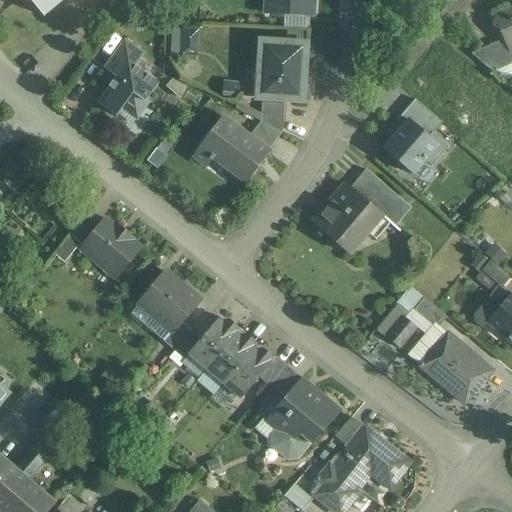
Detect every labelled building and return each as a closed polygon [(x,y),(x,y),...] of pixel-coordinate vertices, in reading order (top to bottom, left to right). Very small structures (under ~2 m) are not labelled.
[(30,0),(44,17),(63,0),(30,0)] [(266,0),(265,15),(266,15),(284,16),(308,17),(312,17),(313,0),(266,0)] [(511,7),(493,16),(503,40),(508,50),(509,50),(511,55),(511,54),(511,7)] [(284,16),(283,28),(308,29),(308,17),(284,16)] [(173,28),(173,53),(200,54),(201,29),(173,28)] [(104,68),(106,70),(117,78),(128,63),(134,67),(143,54),(124,40),(104,68)] [(508,50),(503,40),(471,54),(493,73),(511,64),(511,56),(511,55),(509,50),(508,50)] [(302,101),(303,75),(305,46),(261,43),(258,97),(248,96),(247,97),(247,98),(248,98),(302,101)] [(137,119),(147,104),(145,102),(157,84),(134,67),(128,63),(117,78),(98,104),(116,117),(123,108),(137,119)] [(184,99),(190,102),(197,105),(202,97),(188,90),(184,99)] [(261,122),(282,133),(284,105),(262,104),(261,104),(261,122)] [(267,153),(248,139),(221,119),(193,156),(207,166),(214,158),(248,183),(269,154),(267,153)] [(439,147),(408,120),(383,149),(414,176),(439,147)] [(248,139),(267,153),(282,133),(261,122),(248,139)] [(357,181),(372,193),(386,205),(394,195),(366,171),(357,181)] [(345,186),(346,188),(315,223),(314,224),(314,223),(313,224),(348,254),(349,253),(347,251),(364,230),(368,234),(383,217),(346,185),(345,186)] [(107,268),(113,273),(117,276),(140,249),(130,241),(132,239),(117,226),(115,228),(105,220),(82,248),(93,257),(92,258),(93,259),(105,269),(107,268)] [(67,261),(69,260),(77,249),(67,242),(58,254),(67,261)] [(494,242),(485,252),(498,265),(508,255),(494,242)] [(482,272),(499,286),(502,288),(510,278),(491,261),(482,272)] [(200,301),(166,273),(132,314),(164,341),(172,332),(172,333),(182,322),(200,301)] [(511,342),(511,295),(488,323),(508,340),(507,342),(509,343),(511,342)] [(436,330),(439,327),(447,318),(424,299),(414,311),(436,330)] [(189,354),(207,369),(238,333),(220,318),(202,340),(189,354)] [(417,328),(404,318),(403,318),(386,338),(399,349),(400,349),(417,328)] [(172,332),(164,341),(175,351),(192,331),(182,322),(172,333),(172,332)] [(192,331),(175,351),(185,359),(189,354),(202,340),(192,331)] [(207,369),(223,384),(254,347),(238,333),(207,369)] [(448,335),(443,342),(442,342),(421,367),(464,404),(491,371),(448,335)] [(269,364),(271,361),(254,347),(223,384),(241,399),(259,377),(270,365),(269,364)] [(269,364),(270,365),(259,377),(268,385),(285,365),(275,356),(271,361),(269,364)] [(302,379),(285,365),(268,385),(285,399),(302,379)] [(313,443),(340,412),(302,379),(285,399),(266,421),(276,430),(271,437),(272,447),(288,460),(297,459),(311,443),(313,444),(313,443)] [(0,384),(0,408),(12,394),(0,384)] [(351,418),(348,421),(335,437),(346,446),(361,426),(351,418)] [(390,489),(409,464),(365,429),(334,469),(358,488),(370,473),(390,489)] [(47,465),(53,459),(65,444),(49,430),(32,451),(44,461),(44,462),(47,465)] [(32,451),(28,455),(27,455),(16,469),(0,455),(0,511),(48,511),(55,504),(28,480),(44,461),(32,451)] [(315,480),(320,484),(312,494),(335,511),(342,511),(360,490),(358,488),(334,469),(328,465),(315,480)] [(88,476),(83,481),(73,493),(88,506),(103,489),(88,476)] [(302,511),(305,509),(312,500),(294,485),(284,497),(302,511)] [(213,511),(199,501),(189,511),(213,511)]
